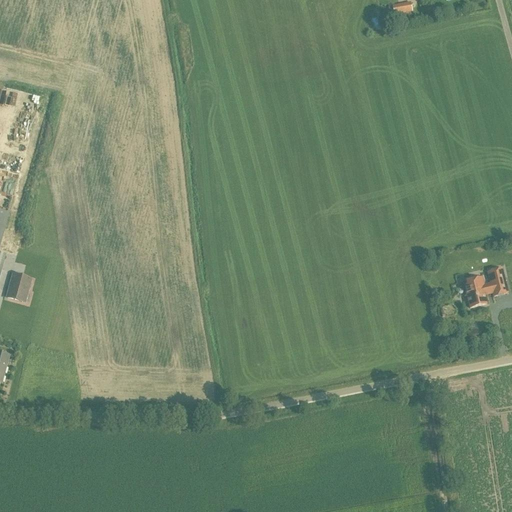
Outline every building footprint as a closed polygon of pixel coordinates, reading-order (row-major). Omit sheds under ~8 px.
[(394,16),(412,12),(410,3),(392,6),(392,7),(386,8),(388,16),(394,15),(394,16)] [(0,246),(9,214),(0,212),(0,246)] [(508,293),(503,272),(502,270),(489,273),(491,284),(484,286),(483,278),(462,283),(465,296),(467,296),(470,308),(487,304),(485,295),(493,293),(494,297),(508,293)] [(24,303),(30,281),(14,277),(8,299),(24,303)] [(463,344),(480,341),(477,330),(461,333),(463,344)] [(0,385),(1,386),(10,357),(0,354),(0,385)]
